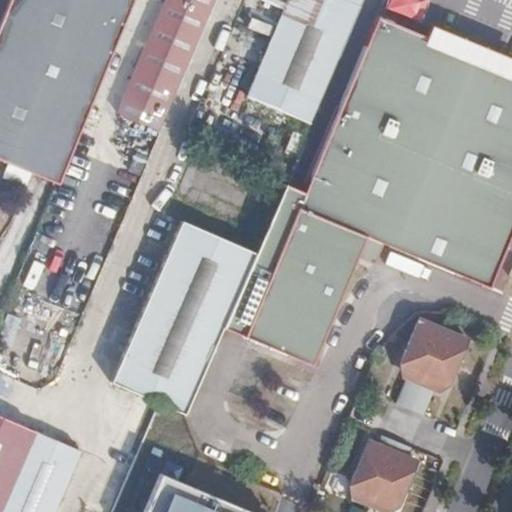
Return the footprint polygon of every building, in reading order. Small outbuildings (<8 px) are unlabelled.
[(0,158),(51,180),(127,0),(46,0),(35,27),(0,113),(0,158)] [(0,10),(35,27),(46,0),(0,0),(0,2),(0,10)] [(142,130),(196,0),(143,0),(96,111),(142,130)] [(309,120),(360,4),(351,0),(309,0),(302,17),(283,8),(246,91),(309,120)] [(264,0),(283,8),(302,17),(309,0),(351,0),(360,4),(361,0),(264,0)] [(0,113),(35,27),(0,10),(0,113)] [(301,189),(282,181),(278,191),(267,215),(252,249),(248,261),(337,300),(356,254),(372,262),(381,242),(487,287),(511,229),(511,71),(507,69),(511,60),(442,31),(438,40),(376,14),(301,189)] [(121,383),(185,411),(221,326),(235,293),(248,261),(252,249),(181,218),(111,378),(121,383)] [(337,300),(248,261),(235,293),(221,326),(310,363),(337,300)] [(451,377),(466,339),(416,319),(400,359),(400,366),(404,374),(406,376),(394,403),(422,414),(433,389),(440,386),(445,383),(451,377)] [(0,499),(28,428),(22,425),(0,415),(0,499)] [(28,428),(0,499),(0,511),(49,511),(77,448),(28,428)] [(354,497),(383,509),(388,508),(392,506),(398,502),(403,491),(415,461),(405,457),(408,446),(380,434),(375,444),(366,440),(349,481),(350,490),(354,497)] [(184,511),(189,500),(124,472),(106,511),(184,511)] [(217,511),(189,500),(184,511),(217,511)]
